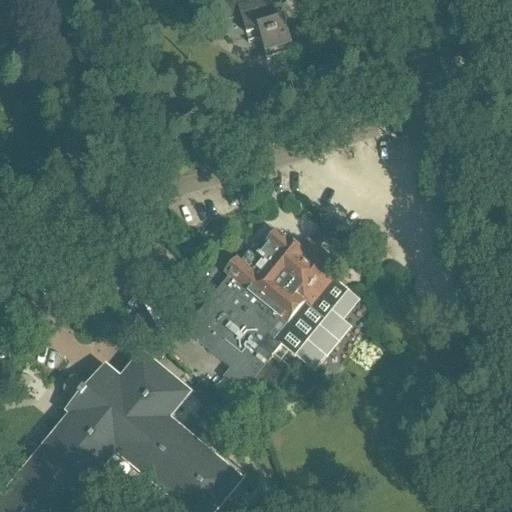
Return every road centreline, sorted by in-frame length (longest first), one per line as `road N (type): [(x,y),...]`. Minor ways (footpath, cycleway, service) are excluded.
road 1 (unclassified): [(0,247),(394,131),(436,102)]
road 2 (unclassified): [(436,102),(511,307)]
